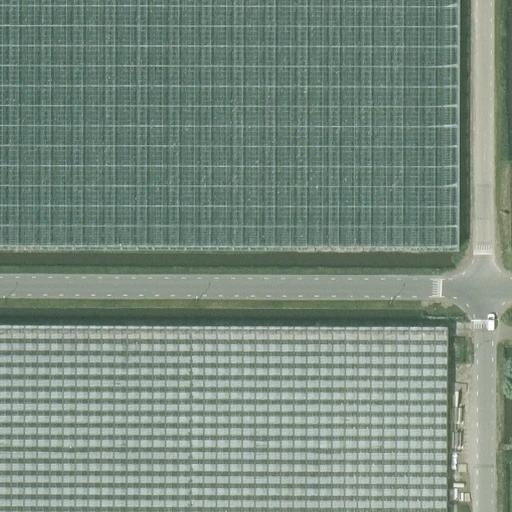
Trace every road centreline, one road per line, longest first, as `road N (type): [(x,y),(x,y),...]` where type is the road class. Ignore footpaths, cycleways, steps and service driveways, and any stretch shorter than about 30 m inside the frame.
road 1 (unclassified): [(0,285),(489,286)]
road 2 (unclassified): [(489,0),(489,286)]
road 3 (unclassified): [(489,286),(487,511)]
